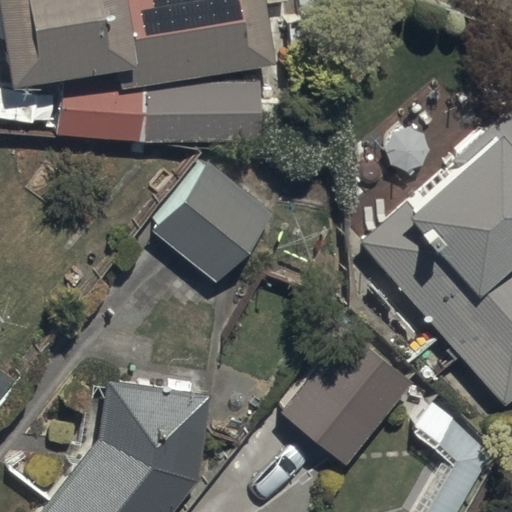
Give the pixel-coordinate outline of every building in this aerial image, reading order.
[(263,0),(0,0),(0,21),(4,53),(111,38),(114,59),(269,39),(263,0)] [(257,65),(139,69),(141,125),(310,120),(309,85),(257,86),(257,65)] [(511,85),(354,225),(501,391),(511,381),(511,85)] [(268,196),(199,141),(147,210),(214,264),(268,196)] [(350,310),(276,394),(339,449),(413,365),(350,310)] [(205,373),(100,356),(93,419),(18,511),(148,511),(191,459),(205,373)] [(407,511),(446,511),(490,437),(445,410),(426,441),(438,448),(407,502),(412,505),(407,511)]
